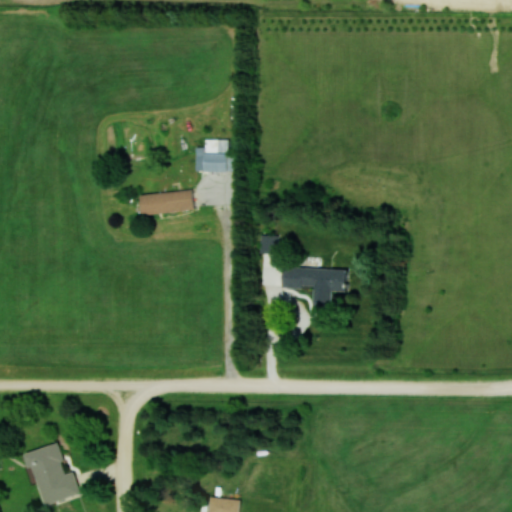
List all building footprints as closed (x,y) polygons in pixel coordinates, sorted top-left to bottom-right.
[(229,139),(207,139),(207,146),(198,146),(197,170),(229,170),(229,139)] [(144,214),(195,208),(193,188),(142,194),(144,214)] [(278,253),(278,234),(261,233),(261,252),(278,253)] [(348,291),(349,268),(284,266),(283,286),(315,287),(314,305),(334,306),(334,290),(348,291)] [(29,451),(45,504),(82,492),(75,470),(68,472),(59,442),(29,451)] [(209,511),(240,511),(241,498),(210,496),(209,511)]
